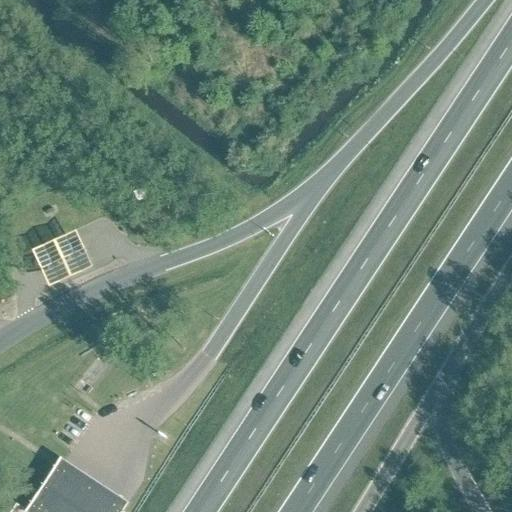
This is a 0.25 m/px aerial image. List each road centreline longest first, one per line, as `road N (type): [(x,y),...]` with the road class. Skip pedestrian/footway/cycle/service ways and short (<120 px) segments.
road 1 (motorway): [(511,40),(200,511)]
road 2 (motorway): [(296,511),(511,185)]
road 3 (motorway): [(484,0),(326,177)]
road 4 (motorway): [(441,385),(511,266)]
